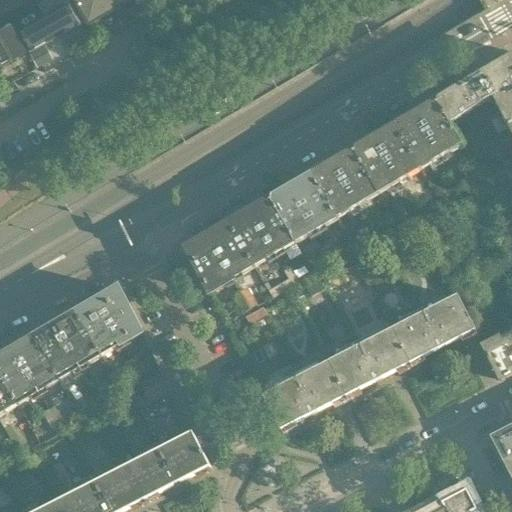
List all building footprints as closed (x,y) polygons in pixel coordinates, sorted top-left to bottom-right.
[(68,0),(84,29),(135,0),(68,0)] [(30,58),(80,29),(66,5),(16,35),(30,58)] [(0,70),(25,57),(8,27),(0,31),(0,70)] [(511,59),(437,104),(450,125),(493,100),(495,103),(511,94),(511,59)] [(511,94),(495,103),(508,129),(511,126),(511,94)] [(437,104),(416,116),(441,157),(462,145),(450,125),(437,104)] [(416,116),(396,128),(420,170),(441,157),(416,116)] [(396,128),(375,140),(399,182),(420,170),(396,128)] [(375,140),(354,152),(378,194),(399,182),(375,140)] [(354,152),(334,164),(357,206),(378,194),(354,152)] [(334,164),(313,177),(337,218),(357,206),(334,164)] [(313,177),(292,189),(317,232),(338,219),(337,218),(313,177)] [(292,189),(271,201),(297,244),(317,232),(292,189)] [(271,201),(251,213),(276,256),(297,244),(271,201)] [(251,213),(229,226),(255,268),(276,256),(251,213)] [(229,226),(209,238),(234,281),(255,268),(229,226)] [(209,238),(192,247),(187,250),(190,255),(210,295),(234,281),(209,238)] [(333,244),(327,248),(336,263),(342,260),(333,244)] [(336,263),(327,248),(321,251),(330,267),(336,263)] [(291,268),(285,272),(295,288),(300,285),(291,268)] [(295,288),(285,272),(274,278),(283,294),(295,288)] [(329,282),(325,275),(294,293),(298,300),(329,282)] [(118,290),(114,293),(97,303),(122,346),(141,334),(121,295),(118,290)] [(249,292),(243,296),(252,311),(258,308),(249,292)] [(252,311),(243,296),(236,299),(246,315),(252,311)] [(458,297),(427,314),(445,347),(475,331),(458,297)] [(97,303),(76,315),(101,358),(122,346),(97,303)] [(427,314),(394,330),(412,364),(445,347),(427,314)] [(76,315),(56,327),(81,370),(101,358),(76,315)] [(56,327),(35,339),(60,382),(81,370),(56,327)] [(394,330),(362,347),(380,381),(412,364),(394,330)] [(35,339),(14,351),(39,395),(60,382),(35,339)] [(499,340),(484,347),(501,381),(511,375),(511,351),(506,339),(501,342),(499,340)] [(362,347),(328,364),(346,398),(380,381),(362,347)] [(14,351),(0,359),(0,373),(19,406),(39,395),(14,351)] [(137,358),(131,362),(139,375),(145,372),(137,358)] [(139,375),(131,362),(125,365),(132,379),(139,375)] [(328,364),(296,381),(314,414),(346,398),(328,364)] [(0,373),(0,417),(19,406),(0,373)] [(162,375),(141,386),(149,402),(170,392),(162,375)] [(296,381),(263,398),(281,431),(314,414),(296,381)] [(54,407),(48,410),(57,426),(63,422),(54,407)] [(57,426),(48,410),(42,414),(51,429),(57,426)] [(511,428),(498,436),(493,439),(503,460),(511,455),(511,428)] [(193,434),(160,451),(177,485),(210,468),(193,434)] [(160,451),(127,468),(144,502),(177,485),(160,451)] [(511,455),(503,460),(511,476),(511,455)] [(127,468),(96,484),(110,511),(124,511),(144,502),(127,468)] [(110,511),(96,484),(64,500),(69,511),(110,511)] [(477,511),(470,497),(467,492),(462,495),(442,505),(445,511),(477,511)] [(69,511),(64,500),(40,511),(69,511)]
